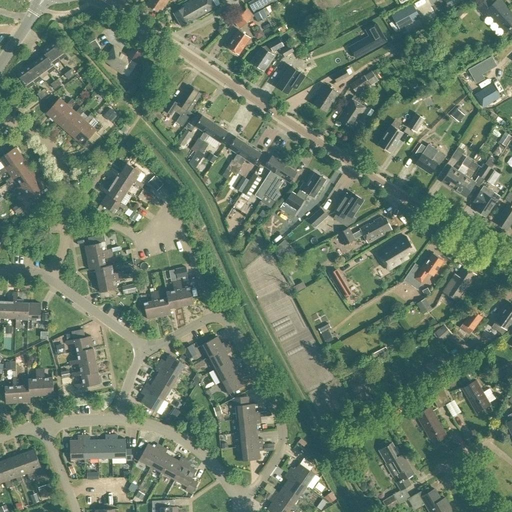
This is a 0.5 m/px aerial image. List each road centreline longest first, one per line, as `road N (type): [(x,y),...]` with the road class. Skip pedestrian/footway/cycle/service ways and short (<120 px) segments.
road 1 (tertiary): [(511,269),(102,0)]
road 2 (residential): [(237,500),(257,485),(283,435),(230,326),(212,318)]
road 3 (residential): [(212,318),(189,253),(176,239),(142,243),(106,225),(65,232)]
road 4 (residential): [(237,500),(184,440),(119,420)]
road 5 (residential): [(65,232),(56,154),(0,117)]
road 6 (residential): [(145,353),(47,278)]
